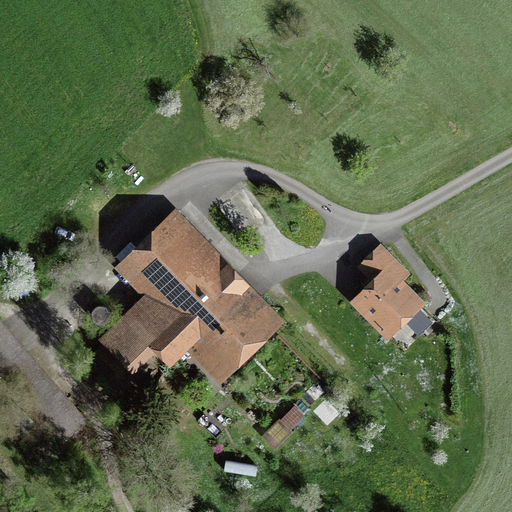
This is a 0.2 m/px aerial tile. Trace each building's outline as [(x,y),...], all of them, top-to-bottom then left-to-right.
[(223,367),(268,324),(237,292),(240,288),(172,218),(123,265),(156,298),(101,352),(121,371),(153,340),(170,357),(192,335),(223,367)] [(406,350),(435,321),(396,281),(406,271),(382,247),(361,268),(375,283),(357,301),(406,350)] [(0,325),(0,375),(24,355),(0,325)] [(1,408),(25,431),(33,423),(9,400),(1,408)] [(281,442),(305,411),(292,401),(268,432),(281,442)]
